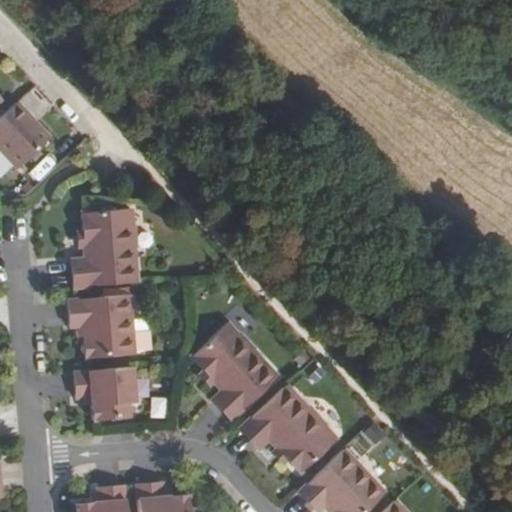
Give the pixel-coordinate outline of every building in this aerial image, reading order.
[(50,138),(15,101),(0,114),(0,152),(15,169),(50,138)] [(74,264),(76,290),(140,286),(136,250),(139,250),(136,227),(134,228),(132,212),(83,217),(85,236),(87,248),(88,262),(74,264)] [(100,293),(101,300),(126,297),(125,291),(100,293)] [(78,328),(79,342),(82,342),(83,361),(133,357),(130,325),(128,297),(66,303),(68,329),(75,328),(78,328)] [(141,324),(130,325),(133,357),(142,356),(150,350),(148,335),(141,324)] [(206,374),(214,383),(224,394),(214,403),(232,421),(279,380),(255,354),(256,352),(240,336),(239,338),(228,325),(192,360),(206,374)] [(133,371),(76,375),(77,400),(83,400),(92,400),(92,407),(94,423),(130,420),(129,406),(136,406),(133,371)] [(210,386),(214,383),(206,374),(202,378),(210,386)] [(288,388),(240,431),(257,451),(268,442),(277,453),(285,462),(298,478),(336,445),(325,433),(326,431),(312,415),(311,416),(288,388)] [(375,429),(365,438),(375,448),(384,439),(375,429)] [(350,450),(303,492),(320,511),(321,511),(327,508),(329,505),(335,511),(368,511),(389,493),(350,450)] [(285,462),(277,453),(272,457),(280,466),(285,462)] [(165,499),(164,491),(163,484),(137,487),(139,511),(189,511),(188,496),(172,498),(165,499)] [(126,511),(125,488),(98,490),(99,496),(100,504),(93,505),(76,507),(76,511),(126,511)] [(172,490),(164,491),(165,499),(172,498),(172,490)] [(411,511),(399,498),(384,511),(411,511)]
